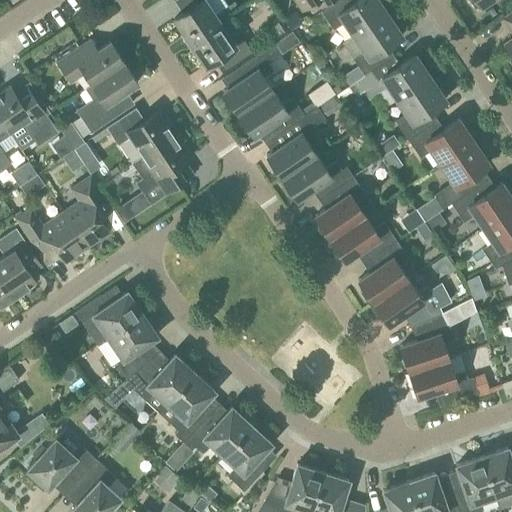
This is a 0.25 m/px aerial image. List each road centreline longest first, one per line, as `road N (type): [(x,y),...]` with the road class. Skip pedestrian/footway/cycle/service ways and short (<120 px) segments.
road 1 (residential): [(400,449),(325,438),(185,319),(138,250)]
road 2 (residential): [(400,449),(377,363),(246,178)]
road 3 (residential): [(246,178),(127,0)]
road 4 (residential): [(0,344),(138,250)]
road 5 (residential): [(511,113),(432,0)]
road 6 (residential): [(138,250),(246,178)]
